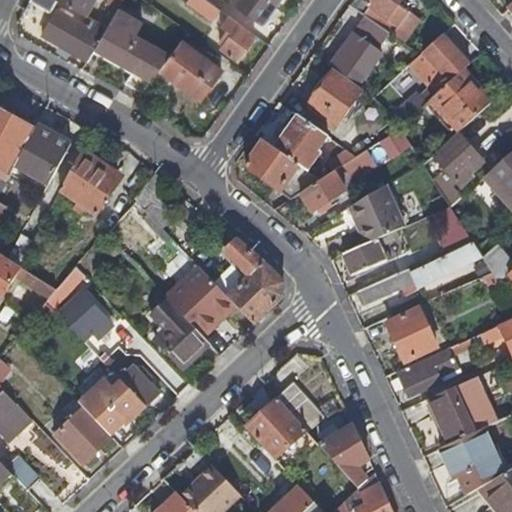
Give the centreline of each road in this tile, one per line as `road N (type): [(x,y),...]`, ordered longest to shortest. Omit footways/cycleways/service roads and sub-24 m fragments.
road 1 (residential): [(99,511),(266,354),(324,312)]
road 2 (residential): [(204,170),(0,53)]
road 3 (residential): [(431,511),(324,312)]
road 4 (residential): [(204,170),(330,0)]
road 5 (residential): [(324,312),(291,254),(204,170)]
